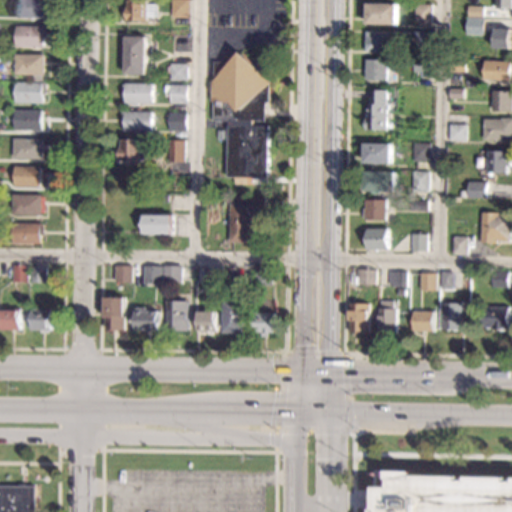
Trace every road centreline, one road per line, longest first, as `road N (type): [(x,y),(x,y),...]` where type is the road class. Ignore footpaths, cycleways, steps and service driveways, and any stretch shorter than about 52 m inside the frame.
road 1 (primary): [(511,377),(0,368)]
road 2 (residential): [(77,511),(83,0)]
road 3 (primary): [(0,412),(511,415)]
road 4 (tertiary): [(332,373),(336,0)]
road 5 (tertiary): [(303,0),(298,372)]
road 6 (residential): [(0,434),(294,440)]
